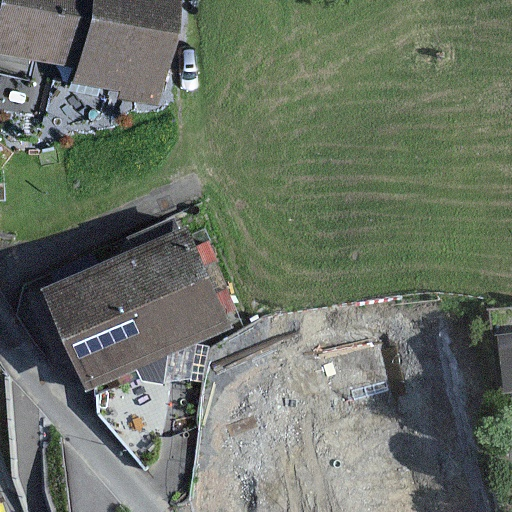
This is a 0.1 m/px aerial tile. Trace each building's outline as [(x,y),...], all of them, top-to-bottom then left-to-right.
[(0,0),(0,60),(70,73),(61,119),(106,128),(111,100),(162,109),(183,0),(0,0)] [(238,334),(195,235),(61,293),(104,392),(170,363),(238,334)] [(291,406),(415,391),(404,300),(280,315),(291,406)] [(170,363),(104,392),(101,416),(150,476),(164,434),(170,363)] [(460,478),(310,511),(500,511),(485,446),(454,453),(460,478)]
